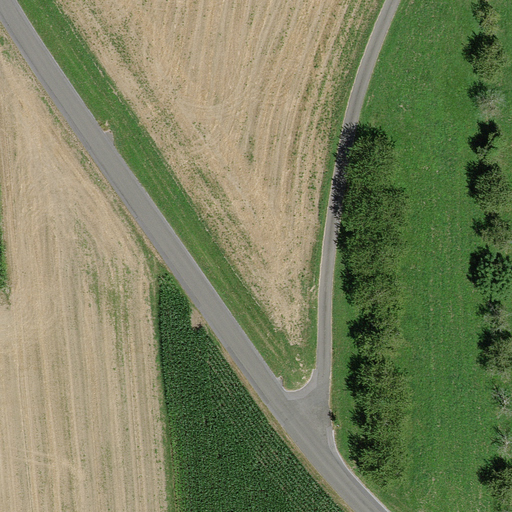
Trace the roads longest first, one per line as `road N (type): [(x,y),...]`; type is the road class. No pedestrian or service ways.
road 1 (unclassified): [(373,511),(192,282),(1,0)]
road 2 (track): [(302,430),(321,394),(346,132),(388,0)]
